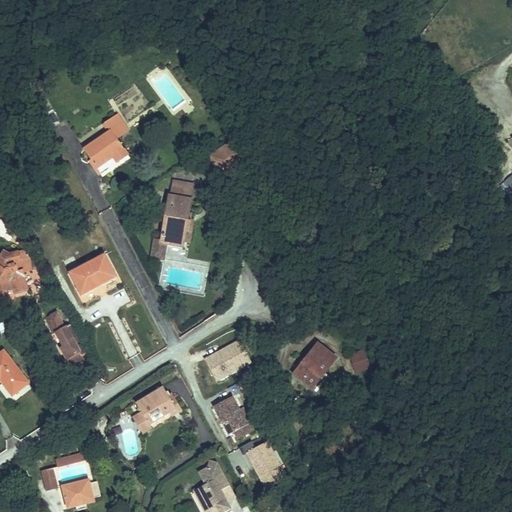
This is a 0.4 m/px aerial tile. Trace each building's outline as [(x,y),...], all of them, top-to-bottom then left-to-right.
[(156,23),(152,16),(147,19),(151,26),(156,23)] [(98,119),(102,124),(105,122),(111,129),(122,121),(112,108),(98,119)] [(102,124),(80,143),(98,167),(125,147),(111,129),(105,122),(102,124)] [(252,157),(238,137),(213,154),(226,174),(243,163),(252,157)] [(226,174),(213,154),(209,157),(222,177),(226,174)] [(243,163),(226,174),(230,179),(247,168),(243,163)] [(185,187),(164,183),(156,229),(177,233),(180,217),(183,218),(185,207),(182,206),(185,187)] [(21,263),(28,260),(24,252),(15,248),(9,251),(3,248),(0,255),(0,281),(4,292),(14,288),(16,292),(29,287),(21,269),(17,271),(14,265),(20,262),(21,263)] [(103,248),(67,268),(80,291),(115,271),(103,248)] [(20,262),(14,265),(17,271),(21,269),(30,265),(28,260),(21,263),(20,262)] [(65,317),(67,319),(72,328),(75,327),(69,315),(65,317)] [(101,331),(109,331),(108,318),(100,319),(101,331)] [(81,346),(67,319),(57,324),(65,339),(62,341),(68,353),(81,346)] [(302,323),(284,358),(306,370),(324,335),(302,323)] [(26,379),(1,348),(0,348),(0,379),(10,392),(26,379)] [(347,355),(355,375),(371,369),(363,349),(347,355)] [(213,367),(196,376),(206,393),(222,384),(213,367)] [(160,378),(134,395),(139,403),(148,417),(167,405),(170,404),(166,398),(171,395),(160,378)] [(170,404),(167,405),(169,408),(178,402),(168,386),(166,387),(171,395),(166,398),(170,404)] [(230,386),(211,396),(226,424),(231,422),(245,414),(237,399),(230,386)] [(245,414),(231,422),(235,428),(252,419),(241,398),(237,399),(245,414)] [(148,417),(139,403),(130,409),(140,426),(149,420),(148,417)] [(249,424),(232,434),(236,440),(253,431),(249,424)] [(245,453),(264,490),(287,478),(268,441),(245,453)] [(53,454),(55,461),(86,452),(83,445),(53,454)] [(219,483),(227,479),(215,456),(209,454),(206,460),(198,465),(204,476),(195,481),(202,496),(208,498),(213,508),(217,506),(220,504),(219,500),(225,496),(219,483)] [(50,462),(39,464),(45,485),(56,481),(50,462)] [(88,476),(87,472),(60,480),(66,501),(93,494),(92,491),(88,476)] [(95,474),(88,476),(92,491),(100,488),(95,474)] [(220,504),(217,506),(219,509),(230,503),(226,495),(233,491),(227,479),(219,483),(225,496),(219,500),(220,504)] [(202,496),(195,481),(191,483),(207,511),(213,508),(208,498),(202,496)]
